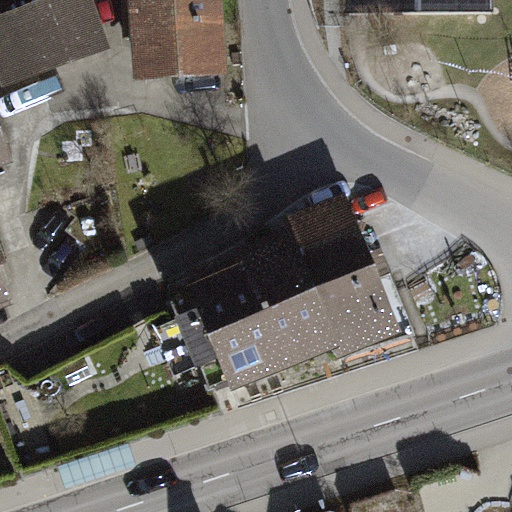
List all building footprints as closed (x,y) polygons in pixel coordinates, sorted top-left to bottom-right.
[(92,0),(47,0),(18,11),(41,75),(110,51),(92,0)] [(223,0),(130,0),(136,83),(228,77),(223,0)] [(349,0),(349,10),(358,10),(486,9),(486,0),(349,0)] [(41,75),(18,11),(0,16),(0,81),(3,89),(41,75)] [(0,124),(0,168),(14,163),(0,124)] [(281,224),(293,248),(273,256),(182,294),(174,297),(208,392),(329,342),(337,355),(342,352),(346,360),(414,334),(390,275),(379,279),(346,195),(318,207),(281,224)] [(0,274),(0,308),(10,304),(0,274)]
